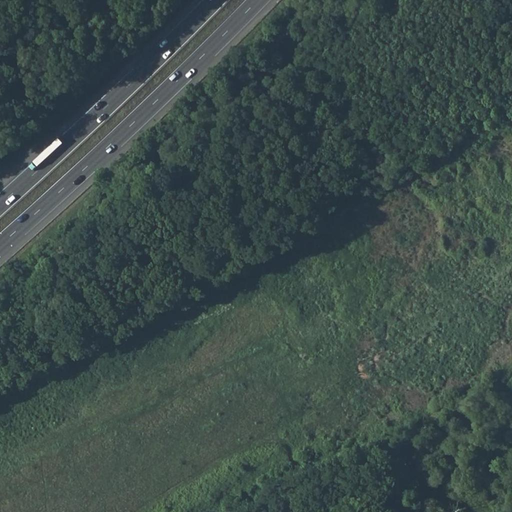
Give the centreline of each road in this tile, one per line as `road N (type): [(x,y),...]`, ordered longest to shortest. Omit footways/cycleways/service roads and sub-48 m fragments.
road 1 (trunk): [(0,245),(258,0)]
road 2 (trunk): [(215,0),(0,205)]
